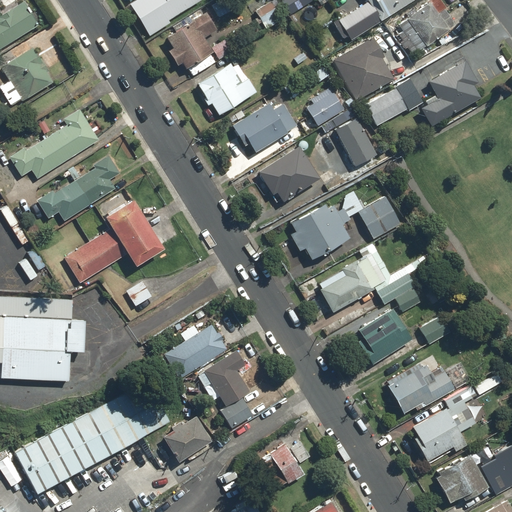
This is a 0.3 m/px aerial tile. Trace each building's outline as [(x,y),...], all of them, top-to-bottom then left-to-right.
[(131,0),(125,4),(145,37),(168,22),(166,21),(196,0),(131,0)] [(218,0),(217,0),(207,6),(214,19),(226,12),(218,0)] [(237,0),(220,0),(226,8),(237,0)] [(272,0),(268,0),(251,12),(264,30),(284,16),(272,0)] [(276,0),(285,14),(308,0),(276,0)] [(366,0),(379,19),(409,0),(366,0)] [(441,8),(435,0),(424,0),(413,9),(411,7),(401,14),(403,16),(387,28),(406,53),(419,44),(420,46),(450,24),(439,9),(441,8)] [(0,16),(0,46),(38,22),(25,1),(0,16)] [(375,16),(369,7),(366,9),(362,2),(329,23),(339,40),(343,38),(346,42),(375,23),(372,18),(375,16)] [(176,63),(180,70),(208,52),(200,39),(214,30),(201,11),(160,39),(166,48),(162,51),(172,66),(176,63)] [(368,34),(327,58),(353,101),(393,78),(368,34)] [(221,37),(207,47),(217,60),(231,50),(221,37)] [(225,58),(230,66),(246,54),(240,46),(225,58)] [(49,83),(27,47),(8,59),(7,56),(0,59),(0,72),(5,81),(0,84),(0,94),(7,106),(17,100),(18,102),(49,83)] [(422,104),(414,108),(424,126),(476,98),(469,86),(473,83),(461,61),(422,82),(430,95),(420,101),(422,104)] [(226,109),(252,92),(234,64),(230,67),(227,62),(192,85),(202,100),(200,102),(203,106),(206,104),(212,114),(209,116),(214,124),(229,114),(226,109)] [(309,104),(302,108),(312,126),(341,111),(329,88),(307,100),(309,104)] [(392,88),(361,106),(372,126),(404,108),(392,88)] [(242,116),(238,110),(229,116),(233,122),(226,126),(240,148),(245,146),(250,153),(291,127),(276,105),(269,109),(264,102),(242,116)] [(96,139),(76,109),(60,119),(63,124),(25,149),(23,145),(6,156),(23,182),(31,177),(33,181),(96,139)] [(347,110),(318,129),(322,136),(328,132),(351,168),(374,153),(347,110)] [(253,173),(267,196),(271,193),(277,202),(315,179),(295,147),(253,173)] [(116,174),(104,156),(90,165),(92,168),(78,177),(71,166),(61,173),(65,180),(68,178),(71,181),(51,194),(49,191),(33,201),(45,219),(54,213),(59,222),(112,189),(107,181),(116,174)] [(345,216),(362,207),(352,190),(322,206),(321,203),(285,222),(290,232),(285,235),(294,251),(299,249),(305,260),(344,239),(337,225),(347,220),(345,216)] [(382,197),(354,212),(369,240),(397,224),(382,197)] [(126,199),(97,216),(105,229),(59,258),(75,284),(122,255),(128,266),(156,248),(126,199)] [(369,287),(382,280),(366,251),(309,283),(326,313),(370,289),(369,287)] [(370,292),(379,306),(390,300),(398,314),(420,301),(403,273),(370,292)] [(149,296),(139,281),(123,291),(136,314),(148,306),(144,299),(149,296)] [(0,315),(70,319),(71,298),(0,294),(0,315)] [(358,338),(351,342),(366,366),(409,340),(389,307),(352,329),(358,338)] [(0,315),(0,377),(67,380),(70,319),(0,315)] [(433,316),(414,328),(425,345),(444,333),(433,316)] [(180,342),(159,354),(174,380),(224,350),(208,323),(194,332),(190,325),(176,334),(180,342)] [(220,408),(237,396),(246,390),(234,371),(244,365),(233,349),(191,377),(212,407),(217,404),(220,408)] [(440,370),(451,390),(469,380),(458,360),(440,370)] [(451,390),(440,370),(438,365),(427,371),(423,364),(418,367),(416,363),(380,383),(397,414),(410,407),(412,411),(451,390)] [(469,387),(474,396),(500,382),(495,373),(469,387)] [(34,494),(167,420),(143,377),(10,451),(34,494)] [(474,396),(469,387),(468,385),(439,400),(443,408),(407,427),(411,436),(408,438),(421,462),(447,448),(449,452),(462,445),(456,433),(473,424),(462,403),(474,396)] [(237,396),(220,408),(216,411),(228,430),(250,415),(237,396)] [(173,460),(208,441),(194,416),(159,435),(173,460)] [(265,455),(258,459),(276,488),(299,473),(294,465),(308,456),(294,434),(264,452),(265,455)] [(476,444),(468,448),(478,464),(475,466),(494,496),(511,484),(511,451),(506,442),(484,456),(476,444)] [(234,459),(239,468),(257,457),(252,449),(234,459)] [(484,488),(466,453),(432,471),(434,474),(429,477),(445,508),(484,488)] [(335,511),(327,498),(304,511),(335,511)] [(252,511),(247,499),(221,511),(252,511)] [(480,511),(509,511),(502,500),(480,511)]
